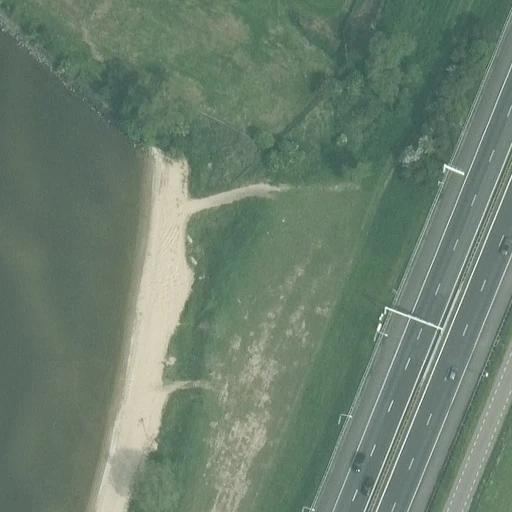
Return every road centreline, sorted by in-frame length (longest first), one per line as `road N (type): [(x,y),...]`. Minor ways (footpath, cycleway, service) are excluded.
road 1 (track): [(363,224),(260,193),(189,209),(176,222),(146,374),(149,395),(196,386),(277,398)]
road 2 (motorway): [(511,107),(349,511)]
road 3 (motorway): [(392,511),(511,215)]
road 4 (track): [(380,190),(466,0)]
road 5 (tertiary): [(454,511),(511,369)]
